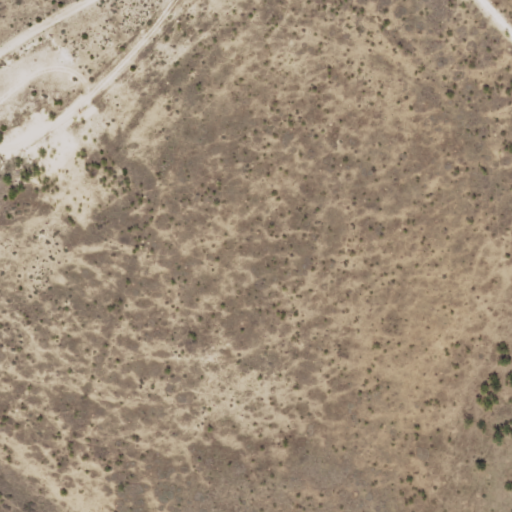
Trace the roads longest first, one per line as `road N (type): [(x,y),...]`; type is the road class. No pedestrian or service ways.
road 1 (track): [(171,65),(215,40),(301,29),(511,129)]
road 2 (track): [(0,251),(48,240),(102,175),(211,0)]
